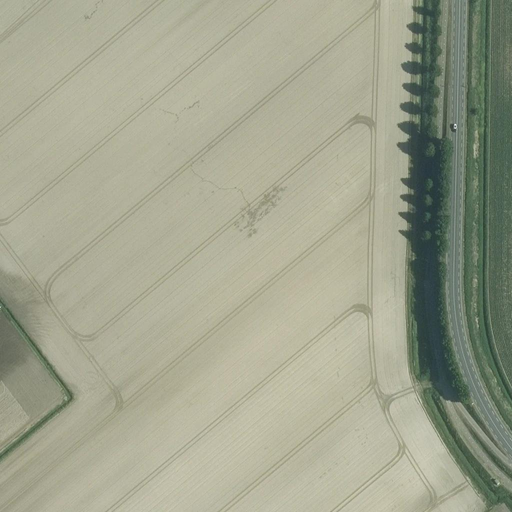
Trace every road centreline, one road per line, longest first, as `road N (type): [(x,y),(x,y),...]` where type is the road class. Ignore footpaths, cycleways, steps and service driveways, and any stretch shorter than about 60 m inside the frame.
road 1 (secondary): [(511,455),(474,396),(454,327),(457,0)]
road 2 (track): [(419,388),(443,387),(511,465)]
